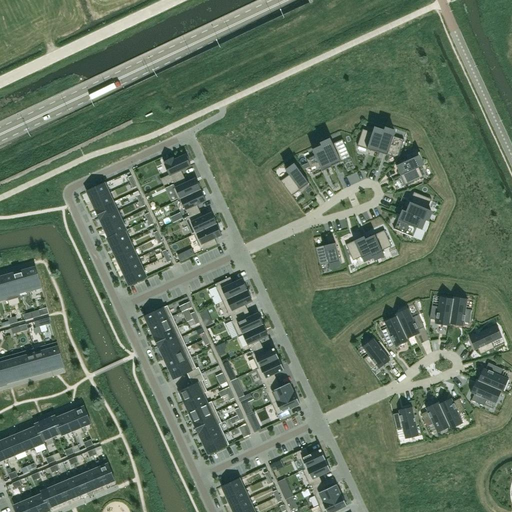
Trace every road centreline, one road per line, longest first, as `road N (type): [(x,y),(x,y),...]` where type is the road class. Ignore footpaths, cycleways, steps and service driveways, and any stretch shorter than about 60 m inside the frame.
road 1 (residential): [(119,308),(68,193),(189,133),(243,251)]
road 2 (primary): [(0,134),(287,0)]
road 3 (tertiary): [(0,82),(174,0)]
road 4 (residential): [(197,478),(119,308)]
road 5 (residential): [(243,251),(322,420)]
road 6 (residential): [(385,391),(452,373),(457,362),(444,352),(401,380)]
road 7 (residential): [(311,219),(376,201),(378,190),(368,182),(319,211)]
road 8 (residential): [(197,478),(322,420)]
road 9 (residential): [(119,308),(243,251)]
